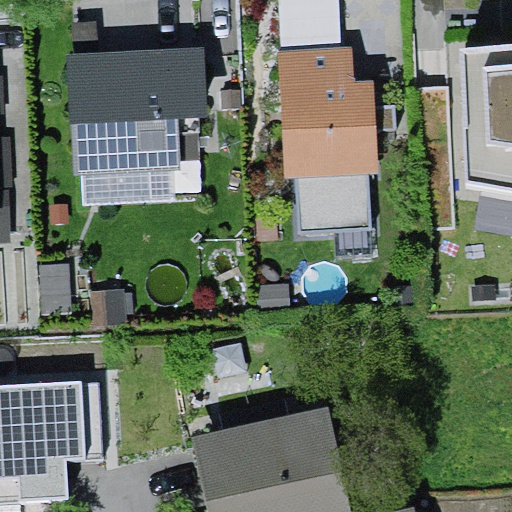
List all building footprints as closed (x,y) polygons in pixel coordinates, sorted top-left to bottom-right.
[(511,58),(459,60),(464,174),(511,182),(511,58)] [(359,61),(284,62),(287,254),(362,253),(359,61)] [(189,65),(76,72),(80,143),(193,136),(189,65)] [(70,452),(100,450),(96,372),(0,376),(0,496),(72,493),(70,452)] [(347,511),(334,427),(234,442),(241,488),(221,491),(224,511),(347,511)]
